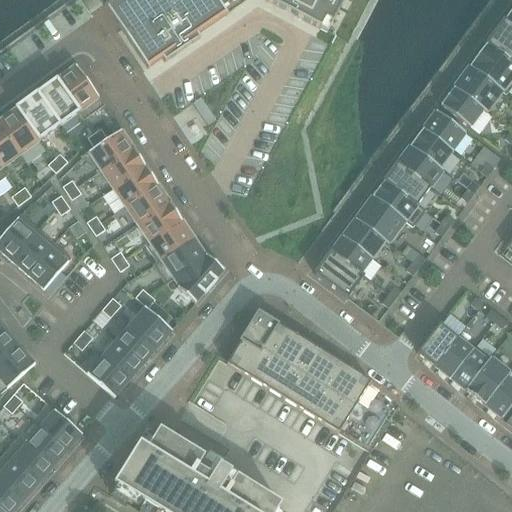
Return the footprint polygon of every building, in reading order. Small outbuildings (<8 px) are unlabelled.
[(106,6),(104,7),(124,36),(140,58),(148,70),(149,69),(162,60),(165,64),(183,51),(184,51),(183,50),(181,46),(190,41),(192,44),(192,45),(193,44),(200,40),(197,36),(225,17),(226,17),(227,16),(221,7),(230,0),(115,0),(106,6)] [(260,0),(326,35),(344,0),(352,0),(353,0),(352,0),(260,0)] [(511,28),(504,22),(486,45),(511,64),(511,28)] [(511,64),(486,45),(469,68),(502,93),(502,94),(506,97),(511,87),(511,64)] [(104,107),(75,68),(55,82),(78,114),(77,115),(83,122),(104,107)] [(469,68),(453,89),(483,111),(482,112),(486,114),(502,94),(502,93),(469,68)] [(36,97),(59,128),(77,115),(78,114),(55,82),(36,97)] [(483,111),(453,89),(440,107),(469,129),(482,112),(483,111)] [(16,111),(39,142),(59,128),(36,97),(16,111)] [(0,122),(0,128),(20,156),(39,142),(16,111),(0,122)] [(436,113),(422,131),(452,153),(465,135),(436,113)] [(0,169),(0,171),(1,170),(20,156),(0,128),(0,169)] [(101,131),(94,136),(100,145),(107,141),(101,131)] [(452,153),(422,131),(410,148),(439,170),(452,153)] [(88,154),(101,173),(133,151),(120,132),(88,154)] [(87,140),(93,150),(100,145),(94,136),(87,140)] [(410,148),(397,165),(430,190),(443,172),(439,170),(410,148)] [(101,173),(113,191),(146,169),(133,151),(101,173)] [(61,170),(67,164),(60,156),(54,161),(61,170)] [(54,161),(48,167),(55,175),(61,170),(54,161)] [(397,165),(384,183),(417,207),(430,190),(397,165)] [(486,165),(479,173),(487,179),(493,170),(486,165)] [(146,169),(113,191),(125,209),(157,187),(158,187),(146,169)] [(76,189),(72,182),(62,189),(67,196),(76,189)] [(473,182),(467,191),(474,196),(480,187),(473,182)] [(384,183),(372,198),(405,223),(405,224),(412,229),(425,212),(417,207),(384,183)] [(157,187),(125,209),(137,227),(169,205),(167,201),(157,187)] [(25,203),(31,198),(24,189),(18,194),(25,203)] [(67,196),(71,202),(81,196),(76,189),(67,196)] [(467,191),(460,199),(467,204),(474,196),(467,191)] [(18,194),(11,199),(18,208),(25,203),(18,194)] [(66,204),(61,197),(51,204),(56,211),(66,204)] [(372,198),(355,221),(384,243),(388,246),(405,224),(405,223),(372,198)] [(56,211),(61,217),(70,211),(66,204),(56,211)] [(169,205),(137,227),(148,244),(149,245),(181,223),(182,223),(170,205),(169,205)] [(38,232),(21,217),(0,240),(0,253),(10,263),(38,232)] [(447,217),(441,225),(448,231),(454,222),(447,217)] [(101,225),(96,218),(86,225),(91,231),(101,225)] [(355,221),(342,238),(371,260),(384,243),(355,221)] [(83,230),(78,223),(69,229),(73,236),(83,230)] [(181,223),(149,245),(148,244),(144,246),(156,264),(157,265),(193,241),(181,223)] [(91,231),(96,238),(105,232),(101,225),(91,231)] [(441,225),(434,234),(441,239),(448,231),(441,225)] [(54,246),(38,232),(10,263),(27,277),(54,246)] [(342,238),(331,254),(360,276),(360,275),(371,260),(342,238)] [(165,287),(173,281),(205,258),(193,241),(157,265),(156,264),(152,267),(165,287)] [(27,277),(44,292),(71,261),(54,246),(27,277)] [(125,261),(120,254),(111,260),(115,267),(125,261)] [(360,276),(331,254),(314,276),(347,300),(364,278),(360,275),(360,276)] [(418,255),(412,264),(419,269),(426,260),(418,255)] [(206,257),(205,258),(173,281),(178,288),(177,290),(195,305),(204,295),(205,296),(216,283),(215,282),(224,272),(206,257)] [(125,261),(115,267),(120,274),(129,268),(125,261)] [(412,264),(406,272),(413,278),(419,269),(412,264)] [(394,288),(388,296),(395,302),(401,293),(394,288)] [(149,297),(143,291),(135,300),(141,305),(149,297)] [(388,296),(381,305),(388,310),(395,302),(388,296)] [(141,305),(147,311),(155,302),(149,297),(141,305)] [(475,299),(470,306),(479,313),(484,306),(475,299)] [(107,306),(116,314),(121,307),(112,300),(107,306)] [(110,320),(116,314),(107,306),(102,312),(110,320)] [(144,309),(129,326),(157,350),(172,333),(144,309)] [(491,311),(485,318),(494,324),(499,317),(491,311)] [(227,365),(226,366),(338,435),(352,412),(356,407),(370,383),(258,313),(239,343),(240,344),(227,365)] [(499,317),(494,324),(502,331),(508,324),(499,317)] [(129,326),(115,342),(143,366),(157,350),(129,326)] [(417,355),(435,369),(457,340),(439,326),(417,355)] [(0,337),(0,366),(20,349),(6,332),(0,337)] [(84,332),(78,339),(87,346),(93,340),(84,332)] [(73,345),(82,352),(87,346),(78,339),(73,345)] [(435,369),(450,381),(472,352),(472,351),(457,340),(435,369)] [(115,342),(102,358),(101,359),(129,383),(143,366),(115,342)] [(450,381),(465,392),(490,360),(475,347),(472,351),(472,352),(450,381)] [(0,396),(35,366),(20,349),(0,366),(0,396)] [(114,400),(129,383),(101,359),(102,358),(95,352),(79,369),(114,400)] [(465,392),(484,407),(506,378),(507,379),(510,375),(490,360),(465,392)] [(511,407),(511,382),(507,379),(506,378),(484,407),(502,421),(511,407)] [(14,396),(9,402),(17,410),(23,403),(14,396)] [(12,416),(17,410),(9,402),(3,408),(12,416)] [(32,423),(67,453),(82,436),(47,406),(32,423)] [(53,469),(67,453),(32,423),(18,439),(53,469)] [(139,447),(114,488),(152,511),(277,511),(281,507),(159,431),(146,452),(139,447)] [(39,486),(53,469),(18,439),(4,455),(39,486)] [(0,480),(25,502),(39,486),(4,455),(0,459),(0,480)] [(0,509),(3,511),(15,511),(25,502),(0,480),(0,509)]
